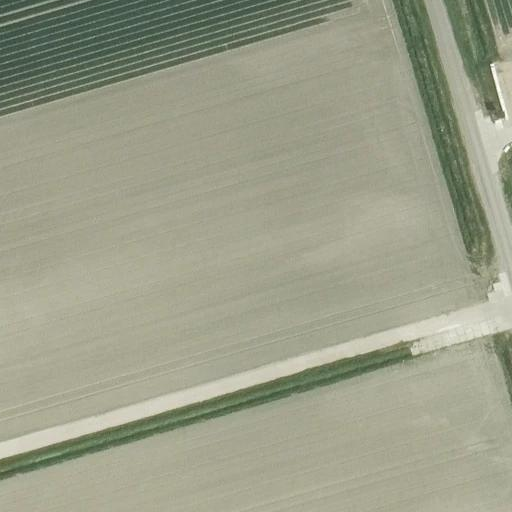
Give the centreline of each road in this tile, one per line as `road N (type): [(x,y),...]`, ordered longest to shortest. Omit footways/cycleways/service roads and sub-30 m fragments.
road 1 (track): [(0,451),(511,303)]
road 2 (tertiary): [(511,276),(432,0)]
